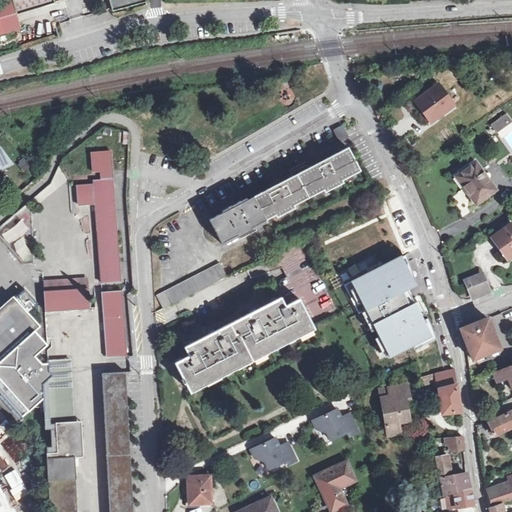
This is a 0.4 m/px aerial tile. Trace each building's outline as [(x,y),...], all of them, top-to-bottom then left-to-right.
[(12,0),(16,13),(54,2),(53,0),(109,0),(112,10),(146,2),(145,0),(12,0)] [(455,104),(444,90),(438,83),(413,103),(425,118),(428,116),(432,121),(455,104)] [(511,119),(511,110),(498,121),(502,126),(511,119)] [(348,137),(342,125),(334,130),(339,141),(348,137)] [(0,168),(14,162),(2,146),(0,146),(0,168)] [(252,196),(265,219),(359,169),(347,147),(324,158),(323,156),(321,155),(317,157),(316,160),(317,162),(281,181),(280,178),(277,177),(273,179),(273,182),(274,185),(252,196)] [(78,205),(96,204),(101,282),(122,281),(111,151),(92,152),(93,171),(101,170),(102,180),(94,180),(94,184),(77,185),(78,205)] [(19,162),(24,172),(30,168),(25,159),(19,162)] [(475,162),(459,173),(466,183),(463,185),(476,203),(494,189),(475,162)] [(466,183),(459,173),(456,175),(463,185),(466,183)] [(265,219),(252,196),(239,203),(236,199),(228,204),(230,208),(209,218),(221,242),(236,234),(238,236),(252,229),(251,226),(265,219)] [(507,258),(511,254),(511,224),(511,223),(492,238),(507,258)] [(401,256),(345,284),(359,313),(366,310),(389,357),(431,336),(414,303),(410,305),(402,309),(392,289),(396,287),(394,283),(397,282),(402,291),(403,291),(412,286),(406,274),(409,273),(401,256)] [(227,275),(220,262),(157,295),(163,308),(227,275)] [(466,280),(468,287),(485,281),(482,274),(466,280)] [(45,280),(46,292),(89,289),(88,278),(45,280)] [(485,281),(468,287),(472,297),(489,291),(485,281)] [(396,287),(392,289),(402,309),(410,305),(403,291),(402,291),(397,282),(394,283),(396,287)] [(26,288),(0,311),(0,391),(22,417),(43,398),(49,392),(43,384),(53,374),(49,371),(48,363),(43,363),(35,355),(48,345),(36,331),(41,326),(28,312),(38,303),(26,288)] [(89,289),(46,292),(47,311),(90,308),(89,289)] [(122,291),(102,293),(105,334),(125,332),(122,291)] [(312,326),(310,320),(299,299),(285,306),(280,298),(185,346),(189,355),(176,362),(183,378),(181,378),(183,382),(184,383),(186,382),(189,389),(312,326)] [(486,318),(461,328),(466,341),(473,358),(475,358),(498,348),(500,347),(487,317),(486,318)] [(51,429),(51,452),(57,452),(55,422),(72,421),(70,359),(52,360),(53,374),(43,384),(49,392),(43,398),(45,429),(51,429)] [(454,369),(436,373),(437,381),(442,413),(459,411),(460,411),(454,369)] [(504,369),(492,374),(496,383),(509,378),(504,369)] [(103,373),(103,387),(107,387),(113,511),(77,511),(74,457),(83,456),(82,449),(77,449),(76,421),(72,421),(55,422),(57,452),(51,452),(46,453),(47,458),(47,461),(48,481),(50,511),(133,511),(130,453),(126,372),(103,373)] [(437,381),(436,373),(420,377),(422,384),(437,381)] [(407,384),(389,387),(390,395),(381,396),(388,434),(399,431),(398,421),(408,419),(405,398),(409,397),(407,384)] [(113,511),(107,387),(103,387),(109,511),(113,511)] [(380,389),(381,396),(390,395),(389,387),(380,389)] [(342,417),(338,408),(313,420),(316,428),(327,431),(331,439),(348,431),(350,435),(359,431),(352,417),(343,420),(342,417)] [(511,425),(511,416),(510,413),(510,411),(488,422),(494,434),(511,425)] [(462,436),(449,437),(450,444),(451,450),(464,449),(462,436)] [(276,438),(251,449),(255,457),(266,460),(269,468),(286,460),(288,464),(297,460),(290,445),(282,449),(280,445),(276,438)] [(139,467),(146,467),(146,453),(137,453),(137,467),(139,467)] [(456,492),(454,476),(452,476),(450,469),(447,470),(446,467),(448,466),(446,453),(444,453),(444,456),(435,457),(443,495),(446,495),(453,492),(456,492)] [(346,503),(338,486),(354,479),(346,461),(316,476),(332,510),(346,503)] [(466,473),(454,476),(456,492),(470,488),(466,473)] [(211,503),(210,475),(187,476),(188,504),(211,503)] [(488,494),(492,506),(501,503),(511,498),(511,482),(510,476),(507,477),(510,486),(488,494)] [(470,488),(456,492),(453,492),(456,507),(474,504),(470,488)] [(453,492),(446,495),(449,508),(456,507),(453,492)] [(276,511),(270,498),(239,511),(276,511)] [(504,511),(501,503),(492,506),(489,507),(490,511),(504,511)]
